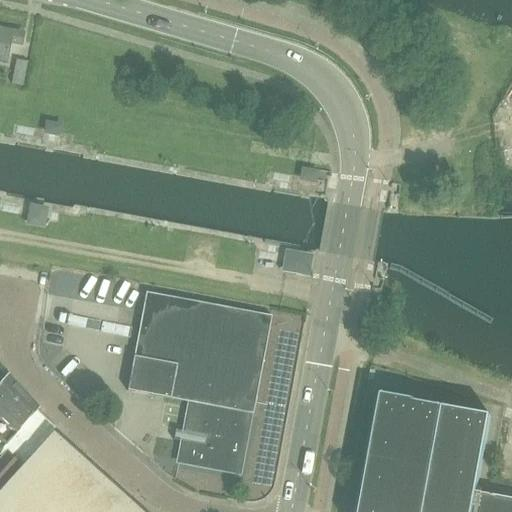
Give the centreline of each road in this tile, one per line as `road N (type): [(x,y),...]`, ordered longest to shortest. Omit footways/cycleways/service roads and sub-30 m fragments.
road 1 (tertiary): [(291,511),(352,179),(348,125),(336,95),(295,63),(91,0)]
road 2 (residential): [(195,511),(157,494),(27,369),(12,344),(0,287)]
